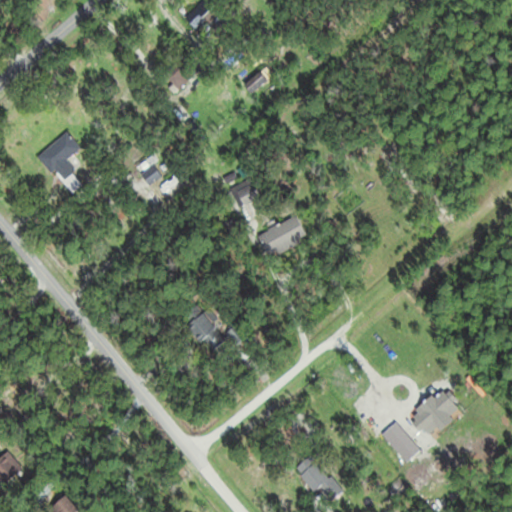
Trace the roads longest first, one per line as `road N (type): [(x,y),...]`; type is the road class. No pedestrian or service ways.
road 1 (residential): [(511,177),(193,451)]
road 2 (residential): [(0,219),(243,511)]
road 3 (residential): [(94,0),(0,81)]
